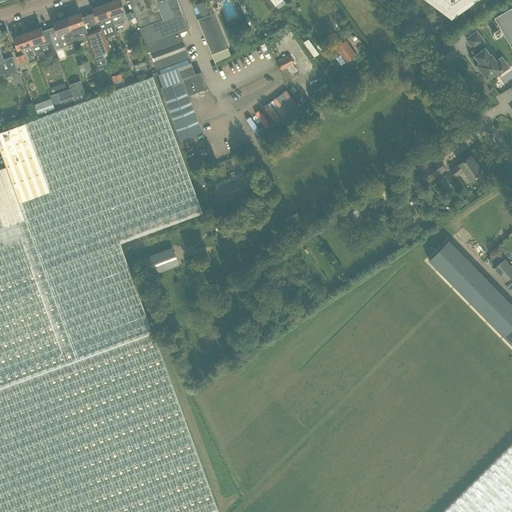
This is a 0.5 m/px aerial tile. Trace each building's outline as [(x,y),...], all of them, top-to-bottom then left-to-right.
[(120,0),(113,0),(105,3),(113,25),(124,21),(121,12),(125,10),(124,7),(120,0)] [(129,0),(133,9),(141,31),(145,44),(147,43),(163,86),(161,87),(180,139),(202,131),(188,94),(207,88),(201,71),(195,73),(180,32),(188,29),(177,0),(129,0)] [(99,27),(94,29),(93,29),(102,52),(110,49),(105,35),(115,31),(113,25),(105,3),(92,8),(99,27)] [(511,4),(493,16),(511,47),(511,4)] [(133,9),(124,13),(132,34),(141,31),(133,9)] [(80,12),(65,18),(71,34),(84,30),(93,55),(99,70),(107,67),(102,52),(93,29),(88,31),(80,12)] [(198,19),(212,53),(216,62),(231,55),(228,47),(214,12),(198,19)] [(57,34),(51,36),(55,49),(68,45),(74,43),(71,34),(65,18),(52,22),(56,32),(57,34)] [(41,26),(27,32),(35,54),(43,51),(46,50),(51,48),(53,54),(56,53),(55,49),(51,36),(48,37),(45,38),(44,36),(41,26)] [(484,41),(476,31),(466,38),(473,49),(474,48),(477,52),(474,55),(480,62),(477,64),(487,78),(501,68),(491,53),(490,54),(485,47),(484,47),(481,43),(484,41)] [(13,37),(16,46),(17,49),(23,47),(27,57),(35,54),(27,32),(13,37)] [(346,40),(336,47),(346,62),(356,55),(346,40)] [(0,73),(4,73),(5,77),(15,73),(15,72),(18,71),(13,55),(4,59),(0,48),(0,73)] [(25,61),(23,54),(16,57),(21,70),(27,67),(25,61)] [(276,61),(278,65),(281,70),(293,63),(289,54),(276,61)] [(87,61),(82,63),(84,70),(85,71),(90,69),(87,61)] [(146,65),(136,69),(138,75),(148,71),(146,65)] [(0,511),(208,511),(217,509),(153,332),(119,242),(201,212),(152,77),(0,131),(0,145),(8,167),(0,169),(0,511)] [(81,86),(72,89),(76,101),(85,97),(81,86)] [(57,93),(50,95),(51,98),(53,105),(60,102),(61,104),(73,100),(69,89),(57,93)] [(270,102),(284,117),(298,104),(284,89),(270,102)] [(53,105),(51,98),(33,104),(36,114),(54,108),(53,105)] [(435,154),(412,171),(416,176),(414,177),(421,186),(446,169),(438,159),(435,154)] [(454,176),(459,172),(466,182),(470,180),(482,171),(470,155),(450,170),(454,176)] [(196,178),(195,179),(198,185),(207,181),(205,175),(196,178)] [(407,197),(394,179),(389,182),(402,201),(407,197)] [(364,201),(355,206),(361,215),(369,210),(364,201)] [(511,304),(448,239),(428,259),(511,344),(511,304)] [(171,247),(142,258),(148,275),(178,264),(171,247)] [(511,267),(505,259),(493,269),(504,282),(511,275),(511,267)] [(511,511),(511,443),(442,511),(511,511)]
